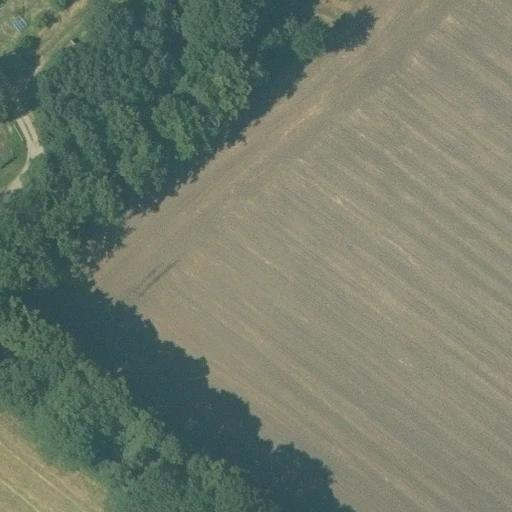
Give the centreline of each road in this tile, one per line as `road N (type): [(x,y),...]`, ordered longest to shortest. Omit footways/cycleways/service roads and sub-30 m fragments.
road 1 (unclassified): [(0,272),(255,40),(280,0)]
road 2 (unclassified): [(200,511),(0,353)]
